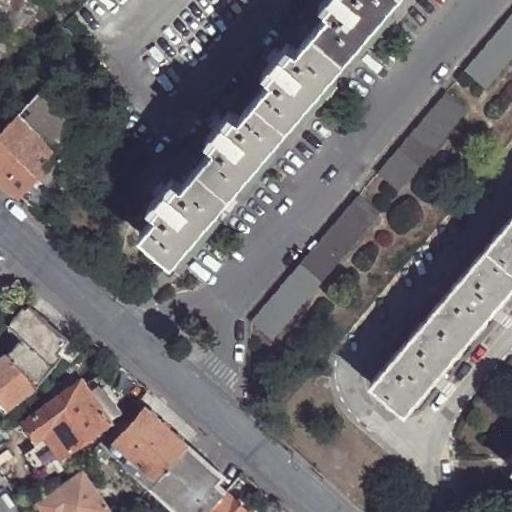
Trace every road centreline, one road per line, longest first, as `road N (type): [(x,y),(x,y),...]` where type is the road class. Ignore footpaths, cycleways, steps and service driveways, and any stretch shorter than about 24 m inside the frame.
road 1 (residential): [(224,283),(464,0)]
road 2 (tertiary): [(198,403),(321,511)]
road 3 (tertiary): [(0,230),(109,323)]
road 4 (residential): [(224,283),(198,403)]
road 5 (residential): [(109,323),(224,283)]
